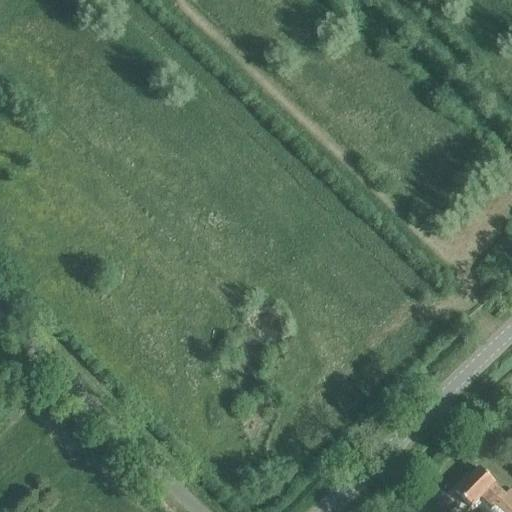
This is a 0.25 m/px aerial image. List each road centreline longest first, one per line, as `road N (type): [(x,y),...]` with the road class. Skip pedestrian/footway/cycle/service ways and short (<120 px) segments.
road 1 (unclassified): [(204,511),(0,301)]
road 2 (unclassified): [(319,511),(511,332)]
